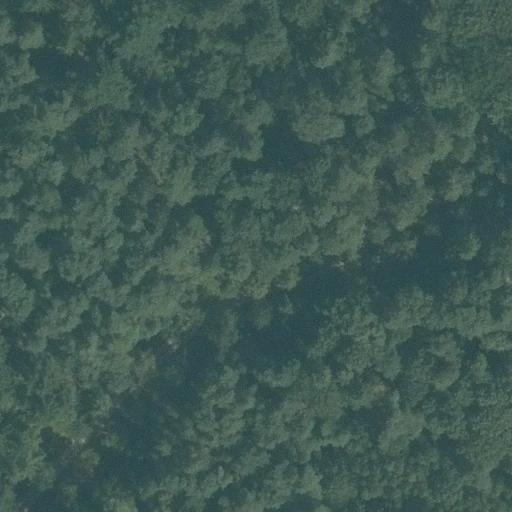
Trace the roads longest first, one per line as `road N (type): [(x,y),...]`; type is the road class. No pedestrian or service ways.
road 1 (unknown): [(255,293),(68,0)]
road 2 (unknown): [(22,511),(205,316),(255,293)]
road 3 (unknown): [(255,293),(390,232),(511,144)]
road 4 (unknown): [(395,511),(255,293)]
